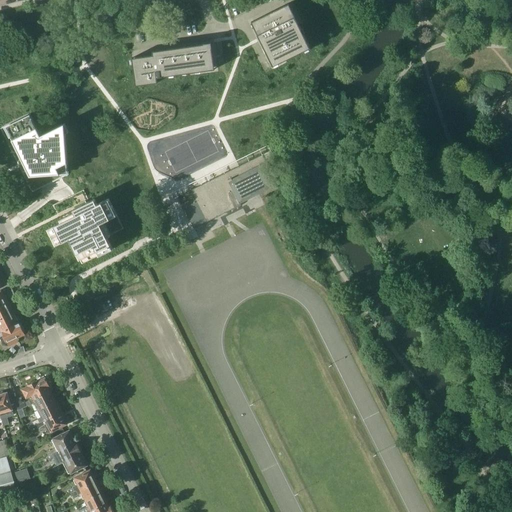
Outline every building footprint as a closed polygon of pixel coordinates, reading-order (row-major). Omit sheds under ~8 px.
[(254,20),(253,21),(254,21),(256,27),(255,27),(254,27),(255,28),(258,34),(258,35),(266,52),(267,53),(272,63),(272,64),(273,64),(278,61),(279,63),(280,63),(286,60),(305,50),(304,49),(310,46),(295,16),(292,10),(292,9),(290,10),(288,5),(287,4),(271,12),(270,13),(254,20)] [(136,64),(133,64),(134,71),(135,79),(138,78),(139,85),(158,82),(157,77),(189,73),(201,71),(202,71),(209,70),(208,67),(214,66),(215,66),(215,65),(212,47),(212,46),(136,57),(135,57),(135,58),(136,64)] [(12,123),(1,128),(32,192),(69,174),(68,164),(65,123),(41,135),(31,113),(12,123)] [(191,190),(195,198),(182,205),(193,228),(225,212),(240,205),(240,203),(279,184),(267,161),(266,161),(263,154),(209,181),(202,184),(191,190)] [(61,222),(48,228),(56,245),(69,238),(80,259),(82,264),(113,249),(111,245),(107,237),(110,235),(124,229),(117,215),(109,198),(97,204),(95,198),(89,201),(84,190),(53,205),(60,219),(61,222)] [(0,291),(0,305),(8,301),(5,294),(3,295),(1,291),(0,291)] [(0,318),(12,313),(10,309),(12,309),(8,301),(0,305),(0,318)] [(0,331),(19,323),(19,322),(16,316),(14,316),(12,313),(0,318),(0,331)] [(7,342),(9,345),(18,341),(17,337),(25,333),(25,332),(26,332),(23,326),(22,327),(20,322),(19,322),(19,323),(0,331),(0,338),(3,345),(7,342)] [(23,389),(27,397),(30,395),(32,399),(50,390),(52,389),(49,384),(50,384),(47,378),(46,379),(46,378),(38,382),(37,380),(29,385),(29,386),(23,389)] [(32,399),(27,402),(29,405),(31,404),(32,404),(34,403),(38,410),(57,400),(54,394),(53,395),(50,390),(32,399)] [(9,423),(6,413),(12,411),(11,406),(14,405),(11,396),(8,397),(7,393),(6,393),(5,392),(4,392),(3,391),(2,391),(1,391),(0,392),(0,391),(0,411),(1,415),(4,425),(9,423)] [(18,410),(29,405),(27,402),(24,403),(22,402),(21,398),(15,400),(18,410)] [(33,422),(34,425),(61,412),(59,407),(60,407),(57,400),(38,410),(41,417),(38,418),(38,419),(33,422)] [(61,412),(34,425),(36,429),(39,428),(40,430),(46,427),(49,432),(67,423),(66,422),(67,421),(65,416),(63,417),(61,412)] [(70,431),(52,439),(56,447),(46,453),(47,456),(75,442),(73,437),(74,437),(72,431),(70,432),(70,431)] [(0,440),(0,497),(16,493),(7,458),(11,457),(5,439),(0,440)] [(76,441),(75,442),(47,456),(49,459),(53,457),(57,465),(59,464),(63,462),(81,453),(81,454),(82,453),(82,452),(83,451),(80,446),(79,446),(76,441)] [(81,453),(63,462),(69,473),(87,464),(86,463),(87,463),(84,457),(83,458),(81,454),(81,453)] [(91,471),(91,470),(75,477),(79,485),(69,489),(71,493),(96,481),(94,476),(95,475),(92,470),(91,471)] [(96,481),(71,493),(73,497),(83,492),(86,499),(102,492),(101,491),(102,490),(100,485),(98,486),(96,481)] [(102,492),(86,499),(90,506),(86,508),(80,510),(80,511),(87,511),(107,502),(105,498),(106,497),(103,492),(102,493),(102,492)] [(87,511),(113,511),(111,506),(109,507),(107,502),(87,511)]
